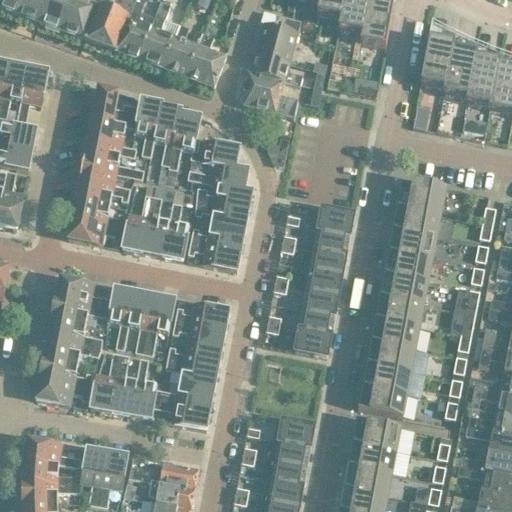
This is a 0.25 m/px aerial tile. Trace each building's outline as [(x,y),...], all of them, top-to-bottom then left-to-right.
[(0,0),(0,9),(18,16),(23,0),(0,0)] [(23,0),(18,16),(40,25),(48,0),(23,0)] [(48,0),(40,25),(63,33),(75,0),(48,0)] [(79,0),(75,0),(63,33),(86,42),(100,5),(101,0),(92,0),(91,4),(79,0)] [(134,4),(123,0),(101,0),(100,5),(86,42),(115,53),(116,54),(131,11),(134,4)] [(190,0),(189,5),(202,10),(201,12),(205,14),(210,0),(190,0)] [(296,0),(319,5),(317,17),(320,0),(296,0)] [(320,0),(317,17),(340,21),(338,33),(339,33),(345,0),(320,0)] [(345,0),(339,33),(362,37),(360,47),(361,47),(369,0),(345,0)] [(369,0),(361,47),(385,52),(394,6),(370,2),(370,0),(369,0)] [(151,31),(140,63),(164,71),(180,29),(165,23),(171,8),(170,8),(171,4),(164,2),(163,5),(162,4),(151,31)] [(144,8),(134,4),(131,11),(116,54),(140,63),(151,31),(137,26),(144,8)] [(265,27),(257,58),(290,66),(298,36),(297,35),(300,25),(279,19),(276,30),(265,27)] [(188,32),(180,29),(164,71),(188,80),(203,38),(195,35),(191,46),(184,44),(188,32)] [(214,42),(203,38),(188,80),(214,90),(225,59),(209,53),(214,42)] [(444,97),(453,46),(429,42),(420,87),(444,92),(443,97),(444,97)] [(454,47),(453,46),(444,97),(467,101),(466,105),(467,106),(476,56),(453,52),(454,47)] [(477,56),(476,56),(467,106),(489,110),(489,113),(490,113),(499,65),(476,60),(477,56)] [(257,58),(252,76),(285,85),(300,89),(302,79),(287,76),(290,66),(257,58)] [(499,65),(490,113),(511,117),(511,119),(511,120),(511,119),(511,70),(499,68),(500,65),(499,65)] [(8,67),(0,107),(0,121),(6,123),(10,103),(21,105),(27,71),(8,67)] [(21,105),(19,115),(17,124),(26,126),(30,107),(41,110),(48,76),(27,71),(21,105)] [(314,89),(322,91),(326,76),(317,74),(314,89)] [(285,85),(252,76),(248,75),(241,104),(244,109),(257,112),(264,88),(283,93),(285,85)] [(281,100),(283,93),(264,88),(257,112),(276,117),(294,120),(298,104),(281,100)] [(318,110),(322,91),(314,89),(310,108),(318,110)] [(98,91),(91,123),(120,129),(122,118),(129,119),(127,131),(135,133),(140,111),(116,107),(119,95),(98,91)] [(141,103),(140,111),(135,133),(134,137),(145,140),(141,159),(150,161),(154,145),(161,110),(162,108),(141,103)] [(181,114),(161,110),(154,145),(165,147),(163,157),(161,168),(169,170),(171,159),(180,117),(181,117),(181,114)] [(429,116),(417,114),(414,130),(426,132),(429,116)] [(200,121),(181,117),(180,117),(171,159),(169,170),(170,170),(169,173),(176,174),(180,153),(193,155),(200,121)] [(91,123),(88,143),(121,150),(125,130),(127,131),(129,119),(122,118),(120,129),(91,123)] [(0,139),(0,147),(32,154),(36,134),(3,127),(0,139)] [(277,168),(283,170),(285,162),(289,143),(281,141),(276,163),(277,168)] [(88,143),(84,163),(118,170),(120,159),(130,161),(132,152),(121,150),(88,143)] [(199,144),(197,156),(193,155),(192,163),(213,167),(235,172),(235,171),(239,152),(199,144)] [(32,154),(0,147),(0,168),(28,174),(32,154)] [(118,170),(84,163),(83,163),(79,183),(80,183),(114,190),(116,178),(142,183),(143,175),(118,170)] [(211,179),(201,177),(189,175),(188,183),(218,189),(218,188),(244,194),(248,174),(235,171),(235,172),(213,167),(211,179)] [(167,178),(169,170),(162,169),(158,185),(172,188),(174,179),(167,178)] [(3,195),(0,210),(0,229),(16,233),(23,199),(11,196),(14,185),(15,177),(6,175),(3,195)] [(114,190),(80,183),(76,203),(110,209),(112,198),(122,200),(122,204),(127,205),(129,193),(114,190)] [(397,206),(441,214),(446,191),(412,185),(411,189),(400,187),(397,206)] [(198,192),(196,205),(248,216),(252,195),(244,194),(218,188),(218,189),(215,200),(206,198),(206,194),(198,192)] [(149,222),(142,257),(162,261),(171,217),(164,215),(162,225),(156,224),(161,203),(146,199),(144,211),(151,212),(149,222)] [(110,209),(76,203),(72,222),(122,233),(124,219),(119,218),(118,224),(107,222),(110,209)] [(248,216),(196,205),(195,219),(201,219),(201,216),(213,218),(211,230),(244,235),(248,216)] [(397,206),(396,209),(392,229),(437,237),(441,214),(397,206)] [(171,217),(162,261),(182,265),(189,230),(177,228),(179,218),(181,209),(173,207),(171,217)] [(129,219),(122,253),(142,257),(149,222),(151,212),(144,211),(142,221),(129,219)] [(321,211),(317,232),(350,238),(354,217),(321,211)] [(483,223),(493,225),(496,213),(485,211),(483,223)] [(288,219),(287,218),(286,220),(287,220),(286,226),(285,226),(285,227),(286,228),(286,227),(298,230),(300,221),(288,219)] [(511,225),(507,224),(507,221),(501,219),(498,232),(505,233),(511,234),(511,225)] [(122,233),(72,222),(68,242),(101,249),(104,238),(115,240),(114,244),(119,245),(122,233)] [(489,244),(493,225),(483,223),(479,242),(489,244)] [(392,229),(392,232),(388,252),(432,260),(437,237),(392,229)] [(211,230),(209,239),(198,237),(198,233),(193,232),(191,245),(241,255),(244,235),(211,230)] [(350,238),(317,232),(314,253),(346,259),(350,238)] [(511,234),(505,233),(503,242),(511,243),(511,234)] [(281,246),(281,247),(295,249),(296,241),(284,239),(283,239),(283,240),(282,246),(281,246)] [(241,255),(191,245),(188,258),(193,259),(194,255),(205,257),(203,269),(237,275),(241,255)] [(295,249),(281,247),(282,248),(281,254),(280,254),(280,255),(281,255),(293,257),(295,249)] [(478,249),(475,264),(485,266),(488,251),(478,249)] [(388,252),(388,254),(384,275),(428,283),(432,260),(388,252)] [(346,259),(314,253),(310,273),(342,279),(346,259)] [(511,255),(501,253),(500,261),(499,264),(492,262),(490,271),(511,275),(511,266),(510,266),(511,258),(511,255)] [(0,269),(0,304),(2,305),(9,272),(0,269)] [(474,271),(471,287),(481,289),(484,273),(474,271)] [(511,275),(490,271),(489,279),(496,280),(496,281),(511,284),(511,275)] [(342,279),(310,273),(306,293),(338,299),(342,279)] [(384,275),(383,276),(379,298),(424,306),(428,283),(384,275)] [(274,286),(274,287),(287,289),(288,281),(277,279),(275,279),(275,280),(276,280),(275,286),(274,286)] [(60,282),(56,302),(108,314),(110,303),(91,300),(93,288),(60,282)] [(287,289),(274,287),(274,288),(273,294),(272,294),(272,295),(273,295),(274,295),(286,297),(287,289)] [(135,296),(114,292),(108,326),(121,329),(116,353),(124,354),(128,330),(135,296)] [(306,293),(302,313),(335,319),(338,299),(306,293)] [(469,293),(466,309),(476,311),(479,295),(469,293)] [(155,300),(135,296),(128,330),(141,332),(139,343),(146,344),(155,300)] [(379,298),(379,299),(375,320),(419,329),(424,306),(379,298)] [(146,344),(139,343),(136,356),(151,360),(156,335),(168,338),(175,304),(155,300),(146,344)] [(56,302),(51,323),(52,323),(52,322),(85,329),(88,317),(106,321),(108,314),(56,302)] [(511,307),(494,304),(485,303),(483,311),(488,312),(490,312),(511,316),(511,307)] [(193,320),(182,318),(183,313),(177,312),(175,325),(225,334),(229,314),(195,307),(193,320)] [(511,316),(490,312),(488,322),(511,326),(511,327),(510,336),(511,336),(511,316)] [(335,319),(302,313),(299,334),(331,340),(335,319)] [(475,318),(465,316),(462,332),(472,334),(475,318)] [(266,326),(266,327),(279,330),(281,321),(269,319),(268,319),(268,320),(267,327),(266,326)] [(375,320),(375,321),(371,343),(415,352),(419,329),(375,320)] [(52,323),(48,342),(100,352),(101,343),(83,339),(85,329),(52,322),(52,323)] [(225,334),(175,325),(172,338),(177,339),(178,335),(190,337),(187,348),(221,354),(225,334)] [(279,330),(266,327),(266,328),(267,328),(266,334),(265,334),(265,335),(266,336),(266,335),(278,338),(279,330)] [(477,339),(475,350),(511,357),(511,336),(510,336),(509,346),(499,344),(500,335),(479,331),(478,334),(485,335),(484,341),(477,339)] [(331,340),(299,334),(295,355),(327,361),(331,340)] [(461,338),(458,354),(468,356),(471,340),(461,338)] [(48,342),(44,362),(44,363),(77,368),(80,356),(98,360),(100,352),(48,342)] [(371,343),(366,366),(411,375),(415,352),(371,343)] [(185,359),(175,357),(174,357),(175,352),(170,351),(167,364),(217,374),(221,354),(187,348),(185,359)] [(511,357),(475,350),(473,361),(479,363),(478,370),(488,372),(490,362),(505,365),(503,376),(511,377),(511,357)] [(114,357),(111,370),(109,381),(97,378),(90,413),(111,417),(121,359),(114,357)] [(129,360),(121,359),(111,417),(130,420),(136,385),(125,383),(129,360)] [(463,378),(466,362),(456,361),(453,376),(463,378)] [(44,363),(44,362),(39,383),(40,383),(89,392),(92,378),(87,377),(86,383),(75,380),(77,368),(44,363)] [(141,362),(136,385),(130,420),(151,424),(153,411),(154,403),(156,395),(157,389),(145,387),(149,364),(141,362)] [(217,374),(167,364),(166,373),(182,376),(180,387),(214,394),(217,374)] [(406,398),(411,375),(366,366),(362,389),(406,398)] [(476,382),(475,391),(511,397),(511,377),(503,376),(501,387),(476,382)] [(40,383),(36,403),(69,409),(72,397),(82,399),(82,403),(86,404),(89,392),(40,383)] [(462,385),(452,383),(449,399),(459,401),(462,385)] [(156,395),(154,403),(210,414),(214,394),(180,387),(178,399),(156,395)] [(402,421),(406,398),(362,389),(358,413),(402,421)] [(475,391),(471,410),(478,412),(480,400),(498,404),(496,415),(511,418),(511,397),(475,391)] [(154,403),(153,411),(174,415),(172,427),(206,434),(210,414),(154,403)] [(458,407),(448,405),(445,421),(455,423),(458,407)] [(478,412),(471,410),(467,430),(511,438),(511,418),(496,415),(494,425),(478,422),(479,413),(478,412)] [(277,422),(273,444),(310,451),(314,429),(282,423),(277,422)] [(356,423),(355,425),(351,446),(396,455),(400,432),(356,423)] [(248,431),(247,430),(247,432),(248,432),(246,438),(245,439),(247,440),(247,439),(259,441),(260,433),(248,431)] [(511,438),(467,430),(465,439),(490,443),(488,454),(511,459),(511,438)] [(28,443),(24,464),(59,469),(80,472),(82,464),(59,461),(62,449),(28,443)] [(270,460),(269,464),(306,471),(310,451),(273,444),(272,447),(277,448),(275,461),(270,460)] [(351,446),(351,447),(347,469),(391,477),(396,455),(351,446)] [(450,449),(440,447),(437,463),(447,465),(450,449)] [(242,459),(255,461),(256,453),(244,451),(245,451),(243,450),(243,452),(244,452),(243,458),(242,458),(242,459)] [(87,453),(82,481),(81,487),(94,489),(92,499),(90,509),(98,510),(107,456),(87,453)] [(486,466),(468,462),(455,460),(453,468),(459,469),(511,479),(511,459),(488,454),(486,466)] [(107,456),(98,510),(106,511),(109,492),(122,494),(127,460),(107,456)] [(253,469),(255,461),(242,459),(242,460),(241,466),(240,466),(240,467),(241,467),(253,469)] [(59,469),(24,464),(24,465),(23,486),(81,490),(81,487),(82,481),(58,480),(59,469)] [(270,485),(303,491),(306,471),(269,464),(265,484),(270,485)] [(163,466),(161,479),(142,475),(143,472),(131,469),(128,481),(129,481),(143,483),(195,493),(198,473),(163,466)] [(347,469),(347,470),(343,491),(387,500),(391,477),(347,469)] [(445,471),(435,469),(432,485),(442,487),(445,471)] [(511,479),(459,469),(458,478),(483,483),(481,494),(511,499),(511,479)] [(191,511),(195,493),(143,483),(142,492),(144,493),(143,498),(134,497),(136,489),(127,486),(123,500),(156,506),(188,511),(191,511)] [(303,491),(270,485),(267,501),(258,500),(257,504),(299,511),(303,491)] [(81,490),(23,486),(22,487),(22,510),(23,510),(57,509),(57,497),(79,498),(81,490)] [(234,499),(248,501),(249,493),(237,491),(236,491),(236,492),(235,498),(234,498),(234,499)] [(343,491),(343,492),(338,511),(384,511),(387,500),(343,491)] [(441,493),(431,491),(428,507),(438,509),(441,493)] [(511,511),(511,499),(481,494),(480,494),(478,506),(453,501),(452,509),(468,511),(511,511)] [(246,509),(248,501),(234,499),(235,500),(234,506),(233,506),(233,507),(234,507),(246,509)]
